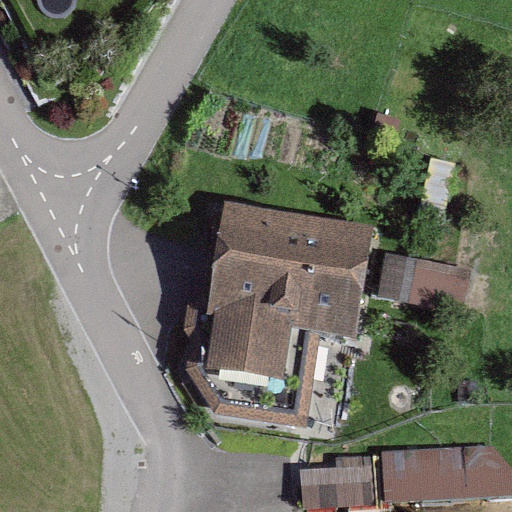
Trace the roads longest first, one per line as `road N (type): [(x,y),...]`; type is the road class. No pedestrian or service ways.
road 1 (residential): [(66,200),(79,263),(167,433),(151,511)]
road 2 (residential): [(66,200),(122,148),(214,0)]
